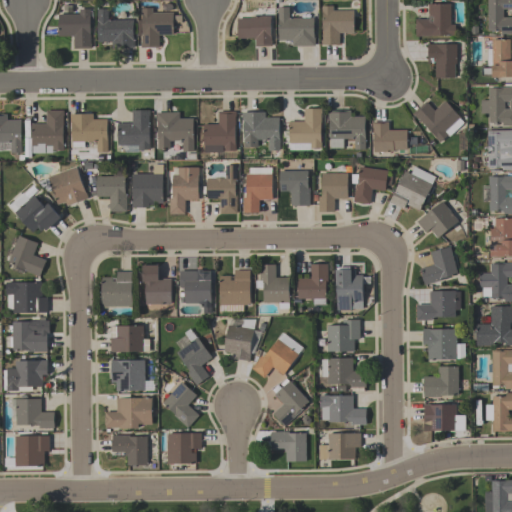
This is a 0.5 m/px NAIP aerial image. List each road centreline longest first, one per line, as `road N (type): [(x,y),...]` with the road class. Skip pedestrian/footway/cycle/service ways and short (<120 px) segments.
road 1 (residential): [(0,490),(344,486),(511,459)]
road 2 (residential): [(0,82),(385,82)]
road 3 (residential): [(80,245),(388,240)]
road 4 (residential): [(82,488),(80,245)]
road 5 (residential): [(391,477),(388,240)]
